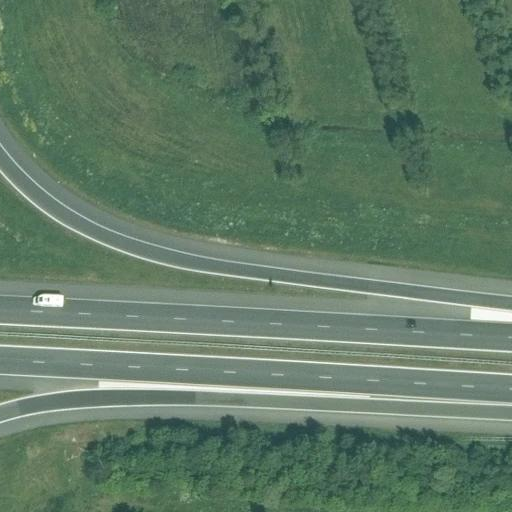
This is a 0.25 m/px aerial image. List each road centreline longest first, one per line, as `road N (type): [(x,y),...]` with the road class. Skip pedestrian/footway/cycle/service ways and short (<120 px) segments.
road 1 (motorway): [(511,310),(151,255),(83,229),(29,191),(0,158)]
road 2 (motorway): [(0,414),(99,400),(511,395)]
road 3 (motorway): [(0,363),(511,391)]
road 4 (motorway): [(511,340),(0,312)]
